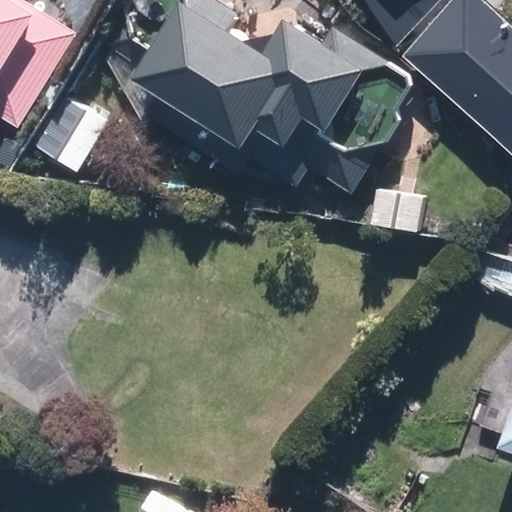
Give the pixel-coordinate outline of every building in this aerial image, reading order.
[(94,26),(64,8),(68,2),(64,0),(0,0),(0,101),(37,123),(94,26)] [(312,12),(296,42),(220,0),(142,0),(118,45),(176,78),(156,114),(256,170),(276,136),(368,187),(430,78),(312,12)] [(511,3),(508,0),(465,0),(422,50),(511,127),(511,3)] [(511,291),(511,256),(483,246),(451,279),(464,292),(480,280),(511,291)] [(273,384),(298,342),(261,321),(237,363),(273,384)] [(153,410),(146,451),(267,472),(275,431),(153,410)]
